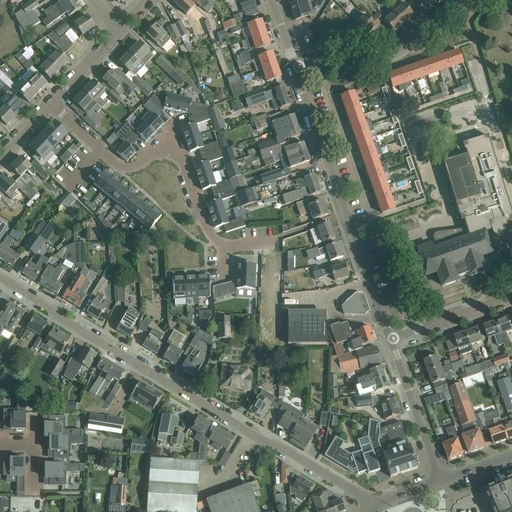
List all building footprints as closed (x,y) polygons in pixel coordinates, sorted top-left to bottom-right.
[(33,0),(22,8),(23,9),(26,13),(38,5),(34,0),(33,0)] [(47,18),(42,22),(46,27),(66,13),(68,17),(81,8),(75,0),(72,0),(48,18),(47,18)] [(51,7),(43,12),(47,18),(48,18),(72,0),(56,0),(58,2),(51,7)] [(202,25),(205,22),(208,19),(187,0),(173,0),(172,2),(187,15),(189,13),(193,17),(194,16),(202,25)] [(198,3),(201,6),(208,13),(214,7),(211,5),(206,0),(193,0),(197,4),(198,3)] [(310,6),(308,0),(288,0),(290,5),(295,20),(307,16),(304,8),(310,6)] [(419,0),(415,3),(425,14),(435,6),(429,0),(419,0)] [(404,4),(394,12),(404,24),(413,15),(412,13),(415,10),(410,4),(407,7),(404,4)] [(256,7),(247,10),(244,11),(246,18),(259,14),(256,7)] [(26,13),(23,9),(15,15),(17,21),(26,14),(26,13)] [(394,12),(392,14),(384,21),(394,32),(404,24),(394,12)] [(243,13),(234,16),(237,23),(245,20),(243,13)] [(35,25),(26,14),(17,21),(25,31),(35,25)] [(366,15),(356,23),(366,35),(376,26),(375,26),(383,19),(378,14),(370,20),(366,15)] [(79,30),(82,35),(83,35),(94,27),(87,16),(79,22),(71,27),(75,33),(79,30)] [(165,23),(161,19),(157,23),(161,27),(165,23)] [(222,24),(224,30),(236,26),(234,20),(222,24)] [(242,29),(245,40),(265,33),(261,21),(247,25),(248,27),(242,29)] [(187,48),(190,46),(185,35),(187,34),(181,22),(176,25),(187,48)] [(350,29),(343,35),(348,41),(352,38),(356,43),(366,35),(356,23),(350,29)] [(55,32),(59,37),(70,29),(66,24),(55,32)] [(146,34),(154,41),(162,49),(171,39),(163,32),(156,25),(146,34)] [(224,30),(226,36),(241,31),(239,25),(236,26),(224,30)] [(167,28),(173,41),(175,44),(181,42),(173,26),(167,28)] [(245,40),(249,51),(255,49),(255,50),(260,48),(269,45),(265,33),(245,40)] [(60,48),(65,53),(73,45),(68,39),(60,48)] [(139,42),(129,53),(144,67),(154,56),(146,49),(139,42)] [(53,56),(49,60),(59,70),(68,61),(54,47),(49,52),(53,56)] [(233,52),(236,61),(240,59),(249,56),(247,51),(241,53),(240,51),(239,51),(239,50),(233,52)] [(459,51),(447,55),(451,68),(463,63),(459,51)] [(120,62),(127,69),(135,77),(144,67),(129,53),(120,62)] [(251,61),(251,62),(252,64),(253,64),(256,72),(262,70),(276,65),(272,53),(253,59),(253,61),(251,61)] [(435,59),(439,72),(451,68),(447,55),(435,59)] [(181,86),(184,82),(189,86),(186,89),(200,93),(201,92),(187,79),(162,56),(156,62),(181,86)] [(249,56),(240,59),(243,65),(251,62),(251,61),(249,56)] [(32,57),(28,61),(33,66),(37,62),(32,57)] [(435,59),(423,63),(428,76),(439,72),(435,59)] [(40,70),(43,73),(50,80),(59,70),(49,60),(40,70)] [(23,66),(28,71),(33,66),(28,61),(23,66)] [(423,63),(411,67),(416,80),(428,76),(423,63)] [(276,65),(262,70),(266,82),(280,77),(276,65)] [(411,67),(400,71),(406,88),(411,86),(410,82),(416,80),(411,67)] [(115,91),(120,96),(124,92),(128,96),(134,90),(137,93),(140,91),(126,77),(121,81),(115,75),(115,74),(111,70),(107,75),(103,80),(115,91)] [(0,79),(10,89),(14,85),(0,71),(0,79)] [(392,88),(398,86),(400,92),(406,90),(406,88),(400,71),(388,76),(392,88)] [(36,74),(27,83),(37,93),(46,84),(36,74)] [(165,76),(160,81),(162,83),(169,85),(167,78),(165,76)] [(133,82),(144,93),(148,97),(153,91),(138,77),(133,82)] [(0,87),(6,93),(10,89),(0,79),(0,87)] [(93,81),(83,91),(102,108),(106,104),(98,96),(103,91),(100,88),(93,81)] [(242,81),(229,85),(234,97),(246,93),(242,81)] [(252,84),(254,90),(260,87),(258,82),(252,84)] [(435,96),(436,101),(448,97),(447,92),(446,92),(444,87),(445,87),(443,82),(438,84),(441,94),(435,96)] [(18,92),(21,96),(28,103),(37,93),(27,83),(18,92)] [(458,88),(460,93),(471,89),(470,84),(458,88)] [(272,99),(276,110),(281,108),(290,105),(284,87),(274,90),(265,94),(262,88),(254,91),(248,94),(248,93),(244,95),(248,108),(272,99)] [(79,96),(73,101),(75,103),(82,109),(79,113),(78,113),(76,111),(75,111),(84,120),(84,119),(89,115),(86,112),(91,107),(94,110),(97,113),(98,112),(101,109),(102,108),(83,91),(79,96)] [(107,95),(116,104),(121,100),(112,91),(107,95)] [(341,96),(345,108),(357,104),(353,92),(341,96)] [(152,94),(148,98),(161,110),(161,107),(176,111),(179,96),(167,94),(166,97),(152,94)] [(190,117),(207,112),(205,106),(191,102),(192,99),(179,96),(176,111),(191,114),(190,117)] [(14,97),(4,106),(15,116),(24,107),(17,100),(14,97)] [(148,98),(142,104),(152,115),(144,123),(155,133),(164,124),(157,118),(163,112),(162,112),(161,110),(148,98)] [(411,105),(413,109),(425,105),(422,98),(417,100),(418,102),(411,105)] [(0,119),(6,126),(15,116),(4,106),(0,101),(0,119)] [(345,108),(349,120),(361,115),(357,104),(345,108)] [(215,127),(223,125),(216,106),(210,109),(215,127)] [(186,140),(199,136),(196,125),(210,120),(207,112),(190,117),(188,118),(190,125),(182,128),(186,140)] [(84,119),(93,128),(98,124),(89,115),(84,119)] [(297,124),(294,115),(271,123),(269,118),(254,123),(256,130),(265,128),(272,125),(275,133),(282,130),(297,124)] [(349,120),(353,131),(372,125),(370,119),(363,121),(361,115),(349,120)] [(126,121),(120,127),(134,141),(140,136),(146,142),(155,133),(144,123),(136,131),(126,121)] [(45,130),(46,131),(59,143),(67,134),(54,122),(51,125),(51,124),(45,130)] [(258,145),(260,152),(279,146),(278,142),(291,137),(300,134),(297,124),(282,130),(275,133),(277,138),(258,145)] [(353,131),(358,143),(370,139),(368,133),(374,131),(372,125),(353,131)] [(126,162),(136,152),(129,146),(134,141),(120,127),(114,133),(125,144),(116,152),(126,162)] [(46,131),(38,139),(51,151),(59,143),(46,131)] [(221,150),(228,148),(224,135),(217,137),(221,150)] [(203,147),(199,136),(186,140),(190,152),(198,149),(200,156),(220,150),(217,142),(203,147)] [(432,247),(431,244),(417,249),(419,255),(418,256),(425,276),(437,271),(442,286),(484,271),(479,256),(491,252),(484,233),(491,231),(492,233),(493,234),(494,235),(495,236),(496,236),(497,236),(507,236),(507,222),(511,220),(511,214),(488,136),(456,146),(458,153),(449,155),(451,160),(443,162),(461,221),(463,220),(466,229),(437,232),(436,233),(435,233),(434,234),(434,235),(433,236),(433,237),(433,238),(433,239),(434,240),(438,245),(432,247)] [(51,151),(38,139),(30,147),(36,154),(32,158),(34,161),(42,168),(55,155),(51,151)] [(358,143),(362,155),(380,149),(378,143),(372,145),(370,139),(358,143)] [(400,142),(390,145),(392,151),(395,150),(396,154),(401,152),(400,148),(406,146),(404,140),(400,142)] [(278,154),(281,161),(306,152),(303,142),(284,149),(284,150),(281,151),(279,146),(260,152),(265,167),(275,163),(272,156),(278,154)] [(362,155),(366,167),(378,162),(376,157),(382,155),(380,149),(362,155)] [(198,178),(212,174),(208,163),(223,158),(220,150),(200,156),(203,163),(194,166),(198,178)] [(306,152),(281,161),(284,170),(310,161),(306,152)] [(32,177),(32,176),(38,181),(41,178),(46,181),(51,176),(42,168),(34,161),(30,166),(21,157),(16,162),(14,161),(10,165),(11,166),(10,168),(21,178),(27,171),(32,177)] [(231,178),(240,175),(236,160),(226,164),(229,174),(231,178)] [(366,167),(370,178),(382,174),(389,172),(386,166),(380,168),(378,162),(366,167)] [(93,185),(101,191),(113,176),(105,170),(93,185)] [(260,176),(263,184),(283,178),(280,170),(260,176)] [(18,189),(31,201),(26,206),(29,209),(40,196),(35,192),(18,179),(14,184),(4,174),(0,178),(0,188),(12,201),(17,195),(14,193),(18,189)] [(215,185),(212,174),(198,178),(202,190),(211,187),(213,194),(233,188),(230,180),(215,185)] [(296,184),(293,185),(295,192),(317,184),(314,174),(305,177),(296,181),(295,181),(296,184)] [(370,178),(374,190),(386,186),(382,174),(370,178)] [(231,178),(235,193),(237,193),(246,190),(241,175),(240,176),(240,175),(231,178)] [(101,191),(109,197),(121,183),(113,176),(101,191)] [(109,197),(117,204),(129,190),(121,183),(109,197)] [(282,196),(286,205),(311,196),(320,193),(317,184),(295,192),(282,196)] [(38,189),(35,192),(40,196),(45,190),(41,186),(38,188),(38,189)] [(374,190),(378,202),(395,196),(395,195),(390,197),(386,186),(374,190)] [(211,216),(224,212),(221,201),(235,196),(233,188),(213,194),(215,201),(207,204),(211,216)] [(252,189),(236,193),(241,207),(256,202),(252,189)] [(117,204),(114,208),(122,214),(126,211),(137,196),(129,190),(117,204)] [(126,211),(134,217),(145,203),(137,196),(126,211)] [(395,196),(378,202),(382,214),(394,210),(392,203),(397,201),(395,196)] [(11,199),(6,204),(13,210),(17,205),(11,199)] [(308,200),(299,203),(296,204),(300,216),(310,213),(313,220),(318,218),(328,214),(323,201),(310,205),(308,200)] [(134,217),(142,224),(153,209),(145,203),(134,217)] [(153,209),(142,224),(150,230),(161,216),(153,209)] [(228,223),(224,212),(211,216),(215,228),(223,225),(225,233),(245,226),(242,218),(228,223)] [(113,226),(105,220),(102,224),(108,232),(113,226)] [(24,247),(30,251),(48,225),(42,221),(24,247)] [(310,231),(315,245),(335,238),(330,224),(310,231)] [(30,251),(36,255),(54,229),(48,225),(30,251)] [(9,235),(18,241),(23,233),(14,228),(9,235)] [(2,245),(1,245),(0,247),(0,259),(12,267),(18,258),(12,254),(13,252),(8,249),(14,239),(8,235),(2,245)] [(126,249),(136,248),(135,240),(125,241),(126,249)] [(74,265),(83,270),(86,264),(85,243),(75,243),(73,244),(73,251),(74,265)] [(317,248),(311,250),(310,250),(313,259),(328,254),(331,261),(343,257),(338,243),(318,250),(317,248)] [(57,255),(63,259),(68,250),(64,248),(63,248),(57,255)] [(63,259),(74,265),(73,251),(68,250),(63,259)] [(29,263),(27,265),(22,274),(35,281),(41,271),(42,272),(49,260),(42,255),(35,267),(29,263)] [(318,264),(320,269),(329,266),(327,261),(318,264)] [(236,281),(218,285),(219,298),(236,294),(236,289),(254,290),(255,264),(237,263),(236,281)] [(345,263),(335,266),(322,271),(321,270),(314,272),(316,280),(332,274),(334,281),(349,276),(345,263)] [(282,265),(263,264),(262,291),(281,292),(282,265)] [(47,289),(50,286),(48,284),(54,274),(53,273),(55,271),(48,266),(38,283),(47,289)] [(88,275),(71,303),(79,308),(87,296),(84,294),(90,283),(91,284),(97,274),(99,276),(102,272),(91,266),(89,269),(90,270),(88,274),(88,275)] [(50,286),(47,289),(57,295),(63,285),(57,281),(63,271),(57,267),(55,271),(53,273),(54,274),(48,284),(50,286)] [(71,303),(88,275),(88,274),(85,280),(76,275),(70,285),(62,298),(71,303)] [(208,275),(196,276),(198,299),(210,298),(208,275)] [(196,276),(184,277),(186,299),(198,299),(196,276)] [(186,299),(184,277),(172,277),(173,300),(186,299)] [(102,278),(97,286),(91,294),(96,297),(94,301),(87,313),(98,319),(105,307),(99,304),(104,296),(99,293),(107,281),(102,278)] [(356,292),(346,302),(350,315),(364,316),(370,310),(364,293),(356,292)] [(0,335),(0,334),(7,324),(17,306),(9,302),(4,310),(3,309),(0,314),(0,335)] [(350,315),(346,302),(341,306),(344,314),(350,315)] [(7,324),(0,334),(9,339),(0,353),(7,358),(10,352),(11,352),(18,340),(11,336),(20,320),(25,311),(17,306),(7,324)] [(130,308),(121,321),(116,330),(130,338),(135,330),(132,328),(140,315),(130,308)] [(325,311),(288,312),(288,344),(326,344),(325,311)] [(210,317),(207,315),(201,325),(204,327),(210,317)] [(219,317),(219,324),(219,338),(229,338),(229,316),(219,317)] [(40,336),(47,325),(34,317),(22,336),(28,339),(33,332),(40,336)] [(152,321),(145,318),(139,328),(145,332),(152,321)] [(496,322),(504,344),(506,350),(511,347),(511,346),(509,337),(508,337),(506,332),(511,330),(511,328),(508,318),(496,322)] [(335,339),(336,342),(337,344),(343,342),(353,339),(347,322),(337,325),(331,328),(335,339)] [(498,346),(504,344),(496,322),(484,326),(489,338),(495,336),(498,346)] [(374,341),(369,326),(356,331),(358,339),(350,342),(353,351),(356,350),(362,348),(361,346),(374,341)] [(193,327),(190,332),(195,335),(199,329),(193,327)] [(479,328),(467,333),(471,345),(483,340),(479,328)] [(54,329),(48,337),(44,344),(52,349),(54,347),(62,351),(69,338),(54,329)] [(153,329),(148,337),(143,346),(156,354),(162,345),(156,341),(157,339),(160,341),(163,336),(153,329)] [(195,335),(194,337),(189,346),(193,348),(181,369),(194,377),(199,368),(203,362),(196,359),(200,352),(195,349),(202,337),(212,343),(213,337),(203,331),(199,329),(195,335)] [(174,331),(169,340),(173,342),(163,358),(175,365),(180,357),(183,353),(176,349),(184,337),(174,331)] [(473,351),(467,333),(455,337),(456,341),(454,342),(454,339),(446,342),(450,352),(459,349),(461,355),(473,351)] [(28,354),(33,357),(44,341),(38,337),(32,347),(32,348),(28,354)] [(331,357),(331,376),(337,374),(372,366),(382,364),(376,347),(356,351),(356,350),(353,351),(345,353),(337,355),(331,357)] [(91,363),(96,355),(85,348),(77,361),(72,358),(68,363),(64,377),(72,381),(77,373),(78,373),(82,365),(88,368),(91,363)] [(247,361),(252,361),(252,365),(257,365),(258,354),(255,354),(255,353),(248,352),(247,361)] [(445,360),(447,366),(451,364),(451,363),(459,360),(457,354),(449,357),(449,358),(445,360)] [(499,366),(504,363),(507,362),(506,361),(508,360),(510,359),(508,355),(493,361),(495,365),(498,364),(499,366)] [(425,360),(429,372),(441,368),(437,356),(425,360)] [(47,373),(55,378),(64,363),(56,359),(47,373)] [(91,393),(96,396),(114,365),(103,359),(97,367),(97,368),(102,371),(99,377),(101,378),(91,393)] [(496,367),(493,360),(478,365),(481,373),(484,371),(496,367)] [(441,368),(429,372),(434,384),(435,389),(449,384),(453,382),(451,377),(445,379),(443,374),(453,370),(451,364),(447,366),(441,368)] [(114,365),(96,396),(99,398),(105,388),(106,389),(113,378),(119,381),(125,372),(114,365)] [(224,365),(222,376),(221,386),(250,391),(252,381),(252,375),(247,375),(248,367),(224,365)] [(357,380),(359,386),(386,376),(383,366),(373,369),(367,371),(369,376),(357,380)] [(487,380),(488,381),(489,387),(490,387),(492,386),(491,382),(492,382),(490,375),(494,374),(494,373),(498,372),(497,367),(484,371),(487,380)] [(470,386),(487,380),(484,371),(481,373),(462,379),(466,389),(471,388),(470,386)] [(508,412),(511,410),(511,385),(510,380),(507,371),(503,372),(504,374),(499,376),(501,381),(497,382),(508,412)] [(370,393),(371,396),(378,394),(383,393),(384,393),(383,389),(390,387),(386,376),(359,386),(360,385),(362,392),(368,390),(369,393),(370,393)] [(152,409),(154,405),(161,394),(141,382),(136,391),(132,397),(152,409)] [(110,393),(115,396),(121,386),(117,383),(110,393)] [(449,384),(435,389),(437,395),(443,393),(445,397),(452,395),(456,406),(466,435),(464,436),(466,444),(470,453),(486,447),(482,438),(480,431),(479,431),(476,421),(463,383),(450,388),(449,384)] [(14,391),(18,396),(23,391),(18,387),(14,391)] [(330,389),(331,399),(338,398),(338,395),(344,394),(343,388),(330,389)] [(259,397),(250,411),(262,418),(275,397),(269,393),(263,390),(259,397)] [(443,393),(437,395),(439,402),(446,400),(445,397),(443,393)] [(385,394),(379,396),(382,403),(380,403),(386,419),(399,415),(394,399),(387,401),(385,394)] [(372,406),(371,399),(371,396),(355,398),(356,408),(372,406)] [(25,430),(24,399),(17,399),(17,409),(3,409),(3,426),(11,426),(11,430),(16,430),(16,431),(23,431),(23,430),(25,430)] [(304,414),(284,402),(279,410),(285,414),(279,424),(292,432),(290,435),(307,445),(317,428),(301,419),(304,414)] [(478,405),(473,407),(475,415),(482,434),(490,431),(494,444),(508,439),(501,420),(501,418),(498,412),(490,415),(489,417),(486,418),(484,412),(481,413),(478,405)] [(319,426),(326,427),(328,413),(321,412),(319,426)] [(87,430),(121,436),(124,421),(89,415),(87,430)] [(162,415),(160,425),(158,440),(165,442),(167,435),(172,436),(174,427),(176,428),(178,418),(162,415)] [(65,430),(65,416),(49,416),(49,424),(45,424),(45,429),(43,429),(43,436),(45,436),(45,437),(81,437),(81,430),(65,430)] [(501,420),(508,439),(511,437),(511,416),(510,417),(501,420)] [(193,426),(191,429),(198,433),(194,439),(200,442),(199,448),(207,449),(208,444),(209,440),(212,435),(206,432),(211,425),(205,421),(206,420),(200,417),(200,418),(199,417),(193,426)] [(335,437),(324,456),(347,470),(348,468),(352,471),(356,470),(357,474),(367,471),(369,474),(380,470),(379,468),(386,465),(381,449),(378,441),(380,437),(380,434),(380,422),(369,419),(367,437),(372,451),(363,454),(362,450),(350,454),(341,448),(344,442),(335,437)] [(409,445),(401,422),(382,429),(380,434),(380,437),(387,434),(391,446),(381,449),(390,477),(417,468),(409,445)] [(456,458),(462,456),(461,452),(462,451),(456,434),(458,433),(456,426),(446,429),(451,442),(444,444),(449,456),(448,457),(449,461),(456,459),(456,458)] [(212,445),(214,447),(219,450),(221,447),(227,450),(234,438),(216,428),(212,435),(209,440),(214,442),(212,445)] [(170,445),(181,447),(184,434),(178,433),(177,438),(171,437),(170,445)] [(83,445),(83,437),(50,437),(50,438),(48,438),(48,445),(50,445),(50,451),(53,451),(54,458),(70,458),(70,445),(83,445)] [(217,465),(225,466),(231,455),(225,451),(217,465)] [(256,452),(251,460),(249,464),(256,468),(263,456),(256,452)] [(23,459),(23,457),(15,457),(15,459),(10,459),(10,463),(3,463),(3,475),(10,475),(10,476),(17,476),(17,493),(24,493),(24,459),(23,459)] [(195,511),(199,462),(150,459),(146,511),(195,511)] [(66,486),(65,472),(79,472),(79,464),(45,464),(45,465),(44,465),(44,473),(45,473),(45,478),(49,478),(49,486),(66,486)] [(281,484),(289,484),(289,467),(281,467),(281,484)] [(290,482),(289,495),(295,495),(295,498),(302,503),(313,485),(299,477),(296,482),(290,482)] [(110,496),(109,511),(124,511),(125,511),(127,479),(113,478),(112,486),(116,486),(116,497),(110,496)] [(505,480),(501,481),(511,506),(511,480),(506,483),(505,480)] [(256,481),(249,484),(252,492),(259,489),(256,481)] [(488,511),(511,511),(511,506),(501,481),(498,483),(499,486),(488,491),(489,494),(488,496),(490,500),(492,500),(495,508),(489,511),(481,493),(481,494),(488,511)] [(211,511),(259,511),(252,492),(249,484),(207,500),(211,511)] [(277,507),(278,511),(285,511),(283,506),(284,505),(282,488),(275,489),(277,507)] [(311,497),(317,511),(341,511),(345,511),(341,499),(328,504),(324,492),(311,497)] [(22,499),(16,499),(16,507),(22,507),(22,510),(28,510),(28,507),(34,507),(34,499),(28,499),(28,497),(22,497),(22,499)] [(3,511),(4,508),(8,509),(8,500),(0,499),(0,511),(3,511)] [(205,500),(196,504),(199,510),(207,506),(205,500)]
